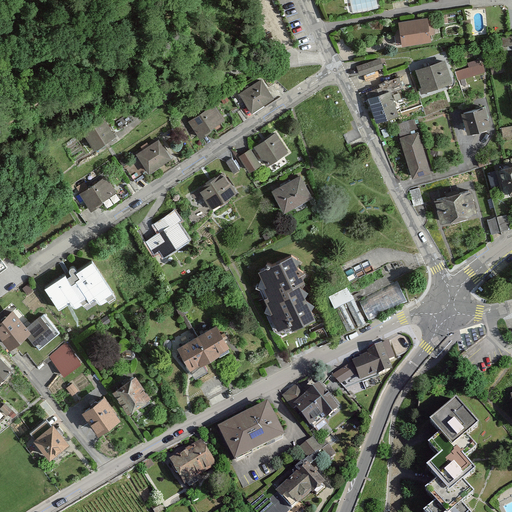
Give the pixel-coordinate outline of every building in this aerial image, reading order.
[(397,21),(400,44),(428,40),(425,17),(397,21)] [(380,67),(385,65),(383,56),(361,63),(366,78),(382,74),(380,67)] [(457,69),(461,79),(488,69),(483,56),(469,62),(470,64),(457,69)] [(414,68),(422,91),(452,80),(444,57),(414,68)] [(238,93),(249,110),(271,95),(260,79),(238,93)] [(367,96),(375,119),(395,112),(387,89),(367,96)] [(188,121),(198,136),(223,119),(213,105),(188,121)] [(461,111),(467,133),(489,127),(483,106),(461,111)] [(81,131),(92,148),(114,134),(103,117),(81,131)] [(412,177),(429,171),(412,120),(395,126),(412,177)] [(362,136),(354,121),(350,122),(354,129),(343,135),(347,143),(362,136)] [(255,145),(266,163),(286,150),(275,132),(255,145)] [(135,154),(147,171),(168,156),(156,139),(135,154)] [(253,171),(264,163),(253,146),(242,154),(253,171)] [(229,160),(236,170),(242,166),(235,156),(229,160)] [(511,164),(498,169),(505,192),(511,190),(511,164)] [(196,189),(208,207),(234,190),(222,172),(196,189)] [(78,194),(90,210),(116,191),(104,175),(78,194)] [(272,188),(283,210),(310,196),(299,175),(272,188)] [(434,198),(441,221),(475,211),(467,188),(434,198)] [(145,241),(152,252),(158,249),(162,255),(188,239),(178,223),(182,220),(175,209),(154,222),(160,231),(145,241)] [(489,218),(493,231),(501,229),(497,216),(489,218)] [(289,326),(311,316),(296,282),(301,280),(288,253),(255,268),(266,293),(261,296),(274,326),(286,320),(289,326)] [(45,282),(58,303),(70,296),(74,303),(94,291),(99,300),(114,292),(91,254),(73,265),(77,272),(69,277),(65,270),(45,282)] [(370,316),(410,300),(403,282),(363,298),(370,316)] [(330,294),(336,306),(355,296),(349,284),(330,294)] [(0,316),(0,333),(8,344),(29,327),(12,306),(0,316)] [(174,346),(188,368),(226,344),(213,323),(174,346)] [(67,375),(85,361),(67,339),(50,353),(67,375)] [(343,390),(357,383),(361,392),(381,384),(378,377),(393,371),(390,361),(394,357),(385,340),(368,348),(371,356),(357,363),(359,367),(337,377),(343,390)] [(0,378),(11,367),(0,355),(0,378)] [(113,387),(128,408),(150,393),(135,372),(113,387)] [(284,393),(308,428),(336,408),(318,382),(303,392),(297,384),(284,393)] [(82,407),(97,428),(118,413),(103,391),(82,407)] [(474,427),(452,401),(426,422),(436,434),(424,444),(434,457),(422,467),(433,481),(422,490),(432,502),(420,511),(419,511),(464,511),(458,504),(470,493),(460,481),(472,471),(461,458),(473,448),(463,436),(474,427)] [(215,427),(231,460),(281,437),(265,404),(215,427)] [(33,434),(48,453),(67,438),(52,419),(33,434)] [(302,444),(310,458),(325,449),(317,435),(302,444)] [(204,442),(172,460),(185,484),(218,465),(204,442)] [(275,489),(291,508),(321,483),(306,464),(275,489)]
